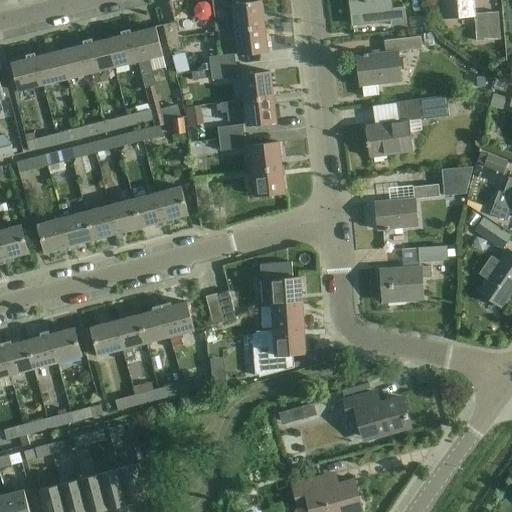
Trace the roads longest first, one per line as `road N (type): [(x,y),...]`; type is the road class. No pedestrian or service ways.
road 1 (residential): [(0,299),(331,217)]
road 2 (residential): [(499,387),(455,354),(349,326),(331,217)]
road 3 (residential): [(331,217),(310,0)]
road 4 (tertiary): [(417,511),(499,387)]
